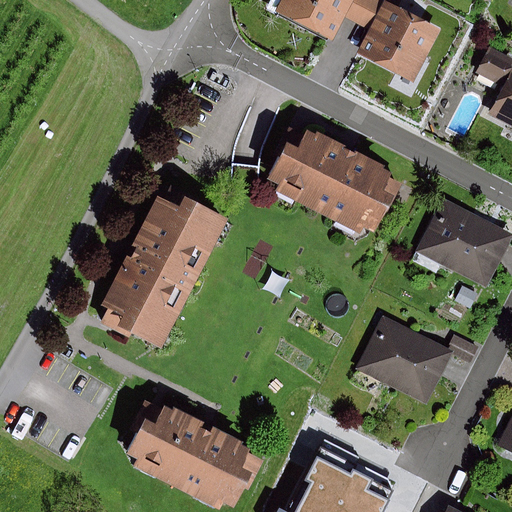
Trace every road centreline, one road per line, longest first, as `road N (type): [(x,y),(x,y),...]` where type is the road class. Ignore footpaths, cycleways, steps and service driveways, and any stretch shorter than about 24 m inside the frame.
road 1 (unclassified): [(194,21),(163,64),(0,393)]
road 2 (residential): [(194,21),(511,197)]
road 3 (residential): [(511,321),(446,460)]
